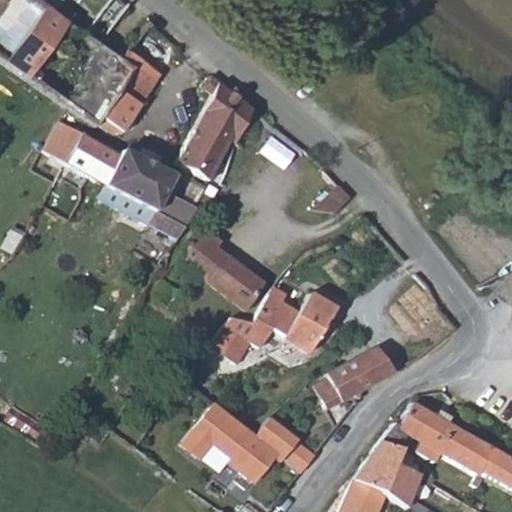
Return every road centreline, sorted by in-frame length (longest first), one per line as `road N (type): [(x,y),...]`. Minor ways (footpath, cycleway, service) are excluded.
road 1 (residential): [(473,336),(463,310),(409,240),(238,69),(154,0)]
road 2 (unclassified): [(473,336),(461,359),(383,400),(285,511)]
